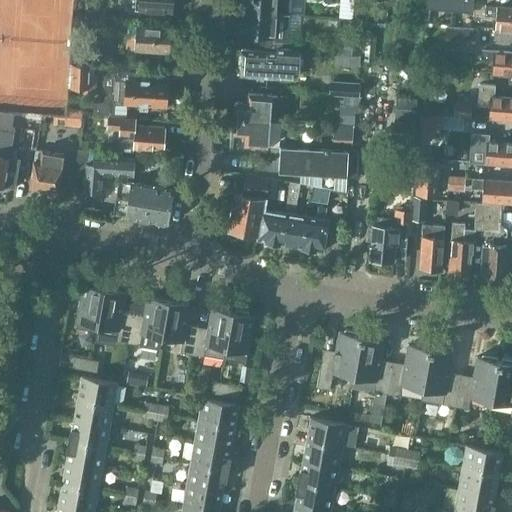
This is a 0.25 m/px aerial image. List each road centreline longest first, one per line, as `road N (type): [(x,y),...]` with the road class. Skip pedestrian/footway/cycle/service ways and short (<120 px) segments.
road 1 (residential): [(67,229),(26,511)]
road 2 (residential): [(188,253),(210,0)]
road 3 (residential): [(259,511),(298,287)]
road 4 (residential): [(511,311),(298,287)]
road 5 (residential): [(188,253),(67,229)]
